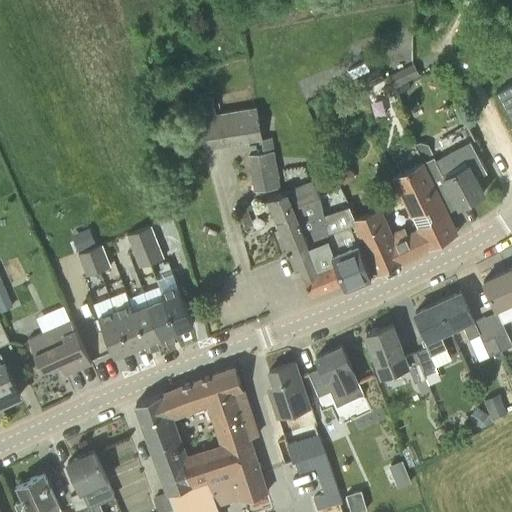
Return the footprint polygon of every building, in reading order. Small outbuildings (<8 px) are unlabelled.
[(507,40),(511,37),(511,27),(510,22),(500,27),(507,40)] [(389,74),(395,85),(420,73),(415,62),(389,74)] [(385,79),(385,78),(379,66),(353,80),(359,92),(385,79)] [(412,87),(408,79),(395,85),(399,93),(412,87)] [(511,83),(498,91),(511,117),(511,83)] [(261,139),(256,106),(215,113),(212,96),(197,99),(206,148),(261,139)] [(318,110),(314,101),(307,104),(311,113),(318,110)] [(272,137),(261,139),(263,151),(247,154),(254,190),(281,185),(275,149),(274,149),(272,137)] [(435,155),(424,161),(447,211),(450,210),(449,208),(459,203),(460,205),(484,191),(469,163),(445,175),(435,155)] [(353,177),(353,170),(346,158),(332,166),(340,178),(344,183),(353,177)] [(429,247),(457,232),(447,211),(424,161),(394,175),(421,230),(429,247)] [(344,280),(320,195),(312,178),(290,186),(291,188),(267,197),(276,220),(277,219),(291,253),(290,253),(296,268),(302,266),(312,293),(344,280)] [(342,188),(320,195),(344,280),(347,286),(379,273),(355,217),(342,188)] [(247,209),(239,212),(243,222),(251,220),(247,209)] [(376,209),(355,217),(379,273),(429,247),(421,230),(393,243),(376,209)] [(151,224),(128,233),(132,244),(155,235),(151,224)] [(132,244),(136,254),(159,246),(155,235),(132,244)] [(101,242),(78,251),(82,262),(105,254),(101,242)] [(159,246),(136,254),(140,266),(163,257),(159,246)] [(82,262),(87,273),(110,265),(105,254),(82,262)] [(498,310),(487,316),(501,349),(511,344),(511,341),(503,322),(511,317),(511,280),(507,269),(484,279),(498,310)] [(162,291),(164,296),(178,330),(178,329),(194,323),(178,284),(162,291)] [(461,290),(438,300),(451,328),(462,322),(470,338),(480,333),(484,340),(483,340),(489,355),(501,349),(487,316),(475,321),(461,290)] [(0,310),(13,305),(9,294),(0,297),(0,310)] [(164,296),(149,302),(164,341),(180,335),(178,329),(178,330),(164,296)] [(427,347),(416,351),(424,371),(437,366),(432,354),(446,348),(439,333),(451,328),(438,300),(415,311),(427,337),(423,339),(427,347)] [(131,302),(115,309),(131,348),(146,342),(133,308),(134,308),(131,302)] [(149,302),(134,308),(133,308),(146,342),(148,348),(164,341),(149,302)] [(131,348),(115,309),(99,315),(115,354),(131,348)] [(0,317),(0,344),(10,340),(0,317)] [(71,319),(27,339),(41,370),(60,361),(65,374),(91,362),(71,319)] [(424,371),(416,351),(405,355),(393,323),(367,333),(377,361),(378,361),(383,375),(409,365),(415,382),(427,377),(424,371)] [(363,393),(358,382),(359,381),(342,344),(316,356),(321,367),(309,372),(319,395),(330,390),(336,405),(363,393)] [(0,403),(20,394),(1,351),(0,351),(0,403)] [(285,435),(294,461),(324,451),(315,424),(317,424),(312,406),(310,406),(295,361),(269,369),(277,392),(271,394),(279,417),(291,413),(297,430),(285,435)] [(216,372),(200,378),(210,404),(212,403),(217,418),(241,410),(235,391),(243,388),(235,365),(216,372)] [(178,386),(161,392),(168,411),(170,418),(210,404),(200,378),(178,386)] [(157,459),(169,492),(193,483),(185,459),(170,418),(168,411),(161,392),(136,402),(157,459)] [(506,412),(498,392),(484,398),(492,418),(506,412)] [(478,429),(488,414),(476,405),(465,420),(478,429)] [(172,492),(179,511),(220,511),(217,503),(265,486),(249,433),(258,430),(250,407),(241,410),(217,418),(227,445),(185,459),(193,483),(172,492)] [(95,511),(92,504),(114,494),(94,449),(68,461),(81,490),(83,489),(89,505),(76,510),(77,511),(95,511)] [(386,465),(393,486),(412,479),(405,458),(386,465)] [(15,502),(19,511),(61,511),(62,511),(44,472),(18,483),(25,499),(17,503),(17,502),(15,502)] [(345,493),(350,511),(352,511),(366,508),(361,489),(345,493)] [(176,511),(169,492),(155,497),(160,511),(176,511)]
